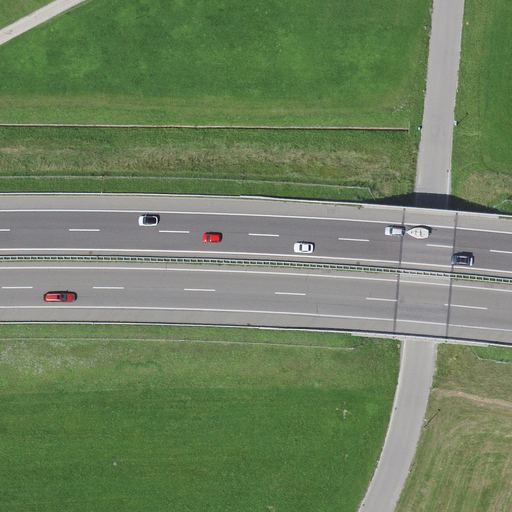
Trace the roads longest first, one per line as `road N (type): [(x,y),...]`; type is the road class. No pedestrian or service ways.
road 1 (unclassified): [(374,511),(396,467),(419,356),(448,0)]
road 2 (motorway): [(511,253),(264,234),(0,230)]
road 3 (motorway): [(0,289),(211,291),(511,312)]
